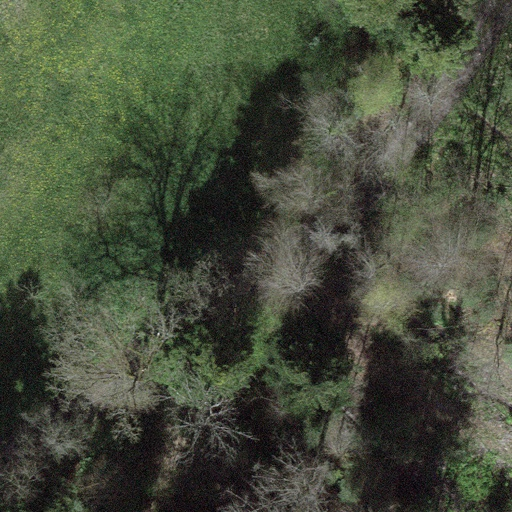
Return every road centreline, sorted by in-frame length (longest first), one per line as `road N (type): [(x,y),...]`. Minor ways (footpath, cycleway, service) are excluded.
road 1 (track): [(0,454),(373,176)]
road 2 (track): [(260,260),(393,386),(511,446)]
road 3 (track): [(498,0),(373,176)]
